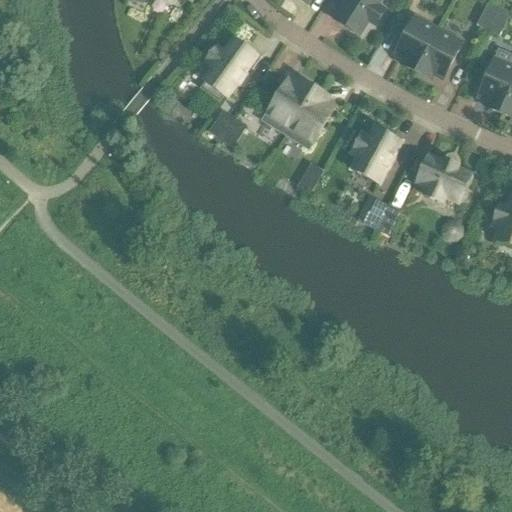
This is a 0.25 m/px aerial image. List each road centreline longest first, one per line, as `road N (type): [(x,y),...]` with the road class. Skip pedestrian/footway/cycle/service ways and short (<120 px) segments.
road 1 (residential): [(511,150),(463,134),(274,24),(256,0)]
road 2 (track): [(0,432),(90,511)]
